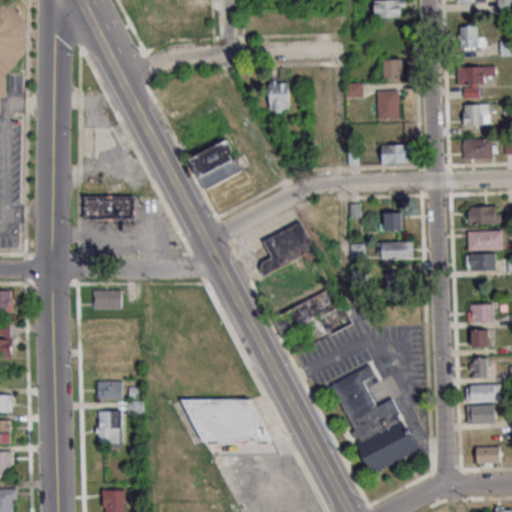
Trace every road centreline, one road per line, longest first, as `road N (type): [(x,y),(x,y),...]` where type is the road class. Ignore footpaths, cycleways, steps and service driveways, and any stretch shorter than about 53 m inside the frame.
road 1 (secondary): [(345,511),(81,0)]
road 2 (residential): [(511,179),(312,186),(231,231),(184,270),(0,270)]
road 3 (tertiary): [(55,511),(49,0)]
road 4 (residential): [(445,486),(434,181)]
road 5 (residential): [(121,81),(174,56),(335,49)]
road 6 (residential): [(426,0),(434,181)]
